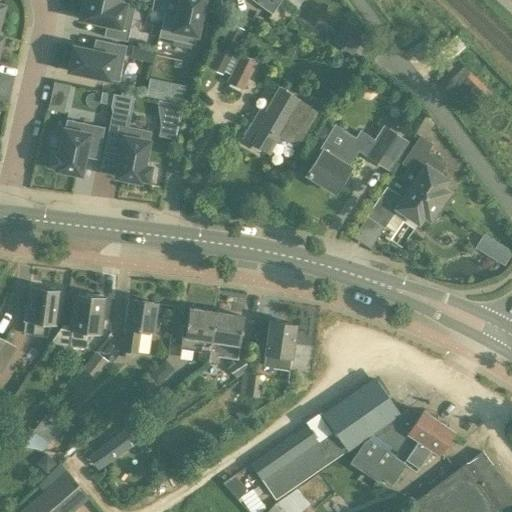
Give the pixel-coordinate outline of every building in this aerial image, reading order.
[(134,7),(102,0),(82,0),(79,19),(105,25),(103,36),(126,42),(134,7)] [(152,0),(150,10),(162,13),(165,0),(152,0)] [(178,0),(175,15),(163,13),(158,37),(194,45),(203,0),(178,0)] [(251,0),(271,14),(280,0),(251,0)] [(366,33),(345,19),(331,39),(352,53),(366,33)] [(231,24),(222,43),(219,41),(207,68),(223,76),(235,50),(244,30),(231,24)] [(99,52),(73,47),(68,71),(118,82),(125,45),(102,40),(99,52)] [(140,60),(151,62),(153,52),(142,50),(140,60)] [(241,88),(252,66),(239,60),(228,81),(241,88)] [(437,81),(452,94),(470,73),(456,60),(437,81)] [(48,108),(65,112),(72,84),(54,80),(48,108)] [(173,84),(170,100),(181,103),(185,86),(173,84)] [(278,136),(296,147),(317,111),(280,88),(261,119),(257,116),(243,139),(268,153),(278,136)] [(109,95),(102,93),(100,104),(107,105),(109,95)] [(157,100),(157,104),(160,126),(158,135),(174,139),(181,105),(157,100)] [(115,177),(139,182),(140,179),(147,180),(150,167),(143,165),(149,131),(127,127),(129,115),(112,112),(105,143),(121,146),(115,177)] [(59,153),(52,152),(49,165),(56,167),(55,170),(80,175),(85,150),(98,153),(104,127),(66,119),(59,153)] [(350,168),(347,166),(358,148),(390,169),(407,142),(385,127),(375,143),(361,133),(354,145),(338,135),(332,144),(327,141),(306,174),(334,192),(350,168)] [(402,164),(418,175),(411,186),(439,205),(440,203),(444,206),(450,197),(446,194),(448,192),(442,187),(447,180),(438,174),(444,165),(426,153),(432,145),(420,137),(402,164)] [(115,173),(116,157),(103,156),(101,172),(115,173)] [(387,189),(369,216),(385,226),(394,212),(404,219),(406,216),(417,223),(422,216),(429,220),(431,217),(435,220),(441,211),(437,208),(439,205),(411,186),(402,199),(387,189)] [(511,252),(511,251),(495,241),(486,255),(504,266),(511,252)] [(55,324),(59,292),(55,291),(53,289),(47,288),(44,290),(32,288),(29,305),(26,305),(22,333),(46,337),(48,324),(55,324)] [(99,332),(103,299),(100,298),(101,295),(77,292),(77,296),(75,295),(71,325),(64,325),(53,340),(70,342),(70,346),(86,347),(88,331),(99,332)] [(119,338),(117,349),(118,350),(117,356),(123,357),(124,351),(135,353),(139,329),(151,331),(156,304),(128,299),(127,306),(124,326),(125,327),(123,338),(119,338)] [(197,360),(208,362),(215,313),(188,309),(186,324),(183,324),(179,350),(198,353),(197,360)] [(215,313),(208,362),(216,364),(217,357),(236,360),(243,317),(215,313)] [(262,366),(288,370),(295,325),(268,321),(263,355),(264,355),(262,366)] [(82,369),(96,379),(108,362),(95,352),(82,369)] [(229,367),(236,378),(250,368),(242,358),(229,367)] [(139,385),(147,394),(173,369),(164,360),(139,385)] [(239,394),(259,397),(262,377),(243,373),(239,394)] [(369,384),(323,417),(345,449),(398,412),(386,395),(389,393),(376,374),(367,381),(369,384)] [(417,418),(406,411),(407,410),(406,409),(363,442),(349,463),(378,482),(380,478),(391,485),(404,465),(414,472),(430,449),(438,454),(453,432),(448,429),(448,424),(439,423),(422,411),(417,418)] [(119,428),(132,447),(154,432),(143,416),(132,423),(130,421),(119,428)] [(274,498),(345,449),(323,417),(308,426),(307,424),(250,464),(274,498)] [(33,431),(23,444),(23,447),(43,451),(48,443),(33,431)] [(102,446),(90,455),(98,467),(111,458),(102,446)] [(511,511),(511,492),(481,452),(465,463),(410,504),(415,511),(413,511),(511,511)] [(69,511),(88,496),(66,471),(19,511),(20,511),(19,511),(69,511)] [(260,511),(265,509),(252,489),(240,497),(250,511),(260,511)] [(300,511),(309,505),(296,489),(275,504),(274,503),(264,511),(300,511)]
